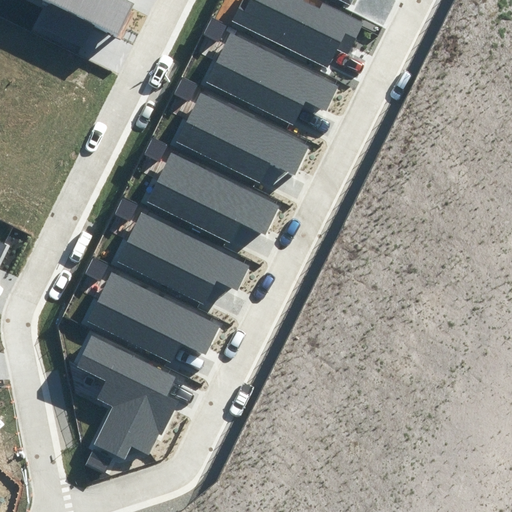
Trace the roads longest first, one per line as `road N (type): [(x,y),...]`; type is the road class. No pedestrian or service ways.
road 1 (residential): [(57,511),(185,467),(208,441),(417,0)]
road 2 (residential): [(57,511),(24,334),(180,0)]
